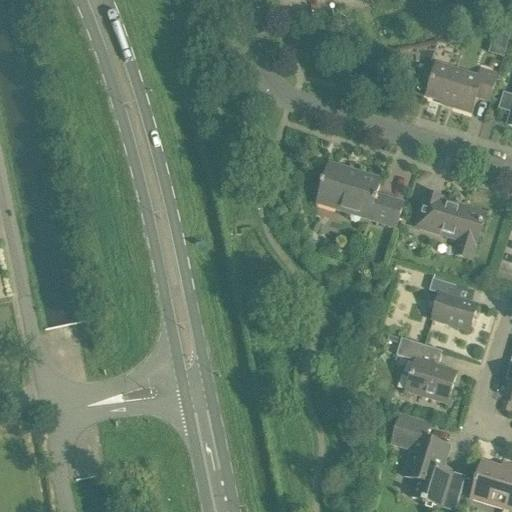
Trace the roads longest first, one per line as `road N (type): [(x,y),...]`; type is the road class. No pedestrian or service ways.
road 1 (primary): [(80,0),(142,194),(184,384)]
road 2 (primary): [(207,379),(165,183),(108,0)]
road 3 (residential): [(511,167),(287,98),(258,62),(245,0)]
road 4 (unclassified): [(50,416),(0,174)]
road 5 (residential): [(511,433),(481,423),(485,385),(511,309)]
road 6 (unclassified): [(50,416),(184,384)]
road 7 (primary): [(230,511),(207,379)]
road 8 (primary): [(184,384),(218,511)]
